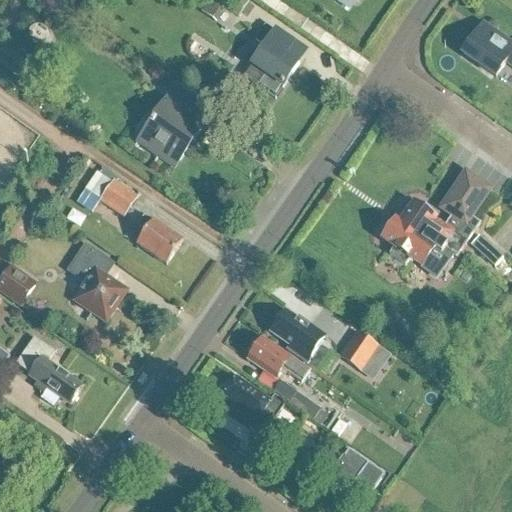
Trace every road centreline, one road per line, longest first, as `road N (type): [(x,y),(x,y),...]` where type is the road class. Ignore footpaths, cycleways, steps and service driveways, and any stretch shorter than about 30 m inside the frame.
road 1 (secondary): [(141,426),(386,71)]
road 2 (residential): [(511,157),(386,71)]
road 3 (residential): [(263,511),(141,426)]
road 4 (track): [(265,0),(380,80)]
